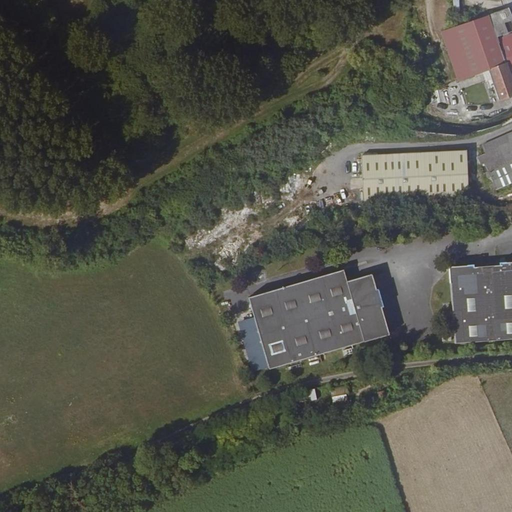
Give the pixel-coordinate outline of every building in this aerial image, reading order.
[(511,76),(511,14),(509,6),(442,33),(453,57),(456,64),(462,79),(484,70),(495,101),(511,94),(511,87),(509,78),(511,76)] [(489,108),(486,98),(476,101),(479,111),(489,108)] [(511,129),(475,144),(477,153),(472,155),(459,158),(459,148),(353,149),(353,196),(459,196),(459,166),(476,161),(479,170),(477,171),(479,176),(481,175),(484,182),(481,183),(483,189),(486,187),(511,177),(511,129)] [(511,261),(496,262),(496,266),(471,268),(471,265),(446,266),(452,344),(511,339),(511,261)] [(247,299),(269,372),(388,336),(381,309),(383,308),(381,300),(378,291),(375,290),(370,275),(346,282),(342,271),(247,299)] [(333,401),(348,400),(348,386),(332,387),(333,401)] [(297,406),(316,405),(316,391),(296,392),(297,406)]
